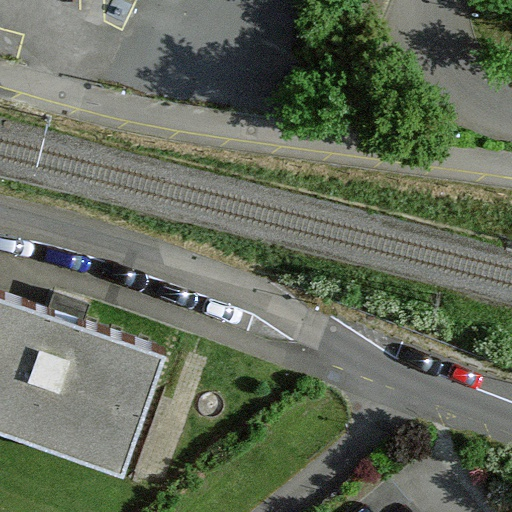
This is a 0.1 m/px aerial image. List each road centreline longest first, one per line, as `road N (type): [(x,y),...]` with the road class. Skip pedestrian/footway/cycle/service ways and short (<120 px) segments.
road 1 (residential): [(0,230),(130,269),(511,414)]
road 2 (residential): [(0,73),(266,133)]
